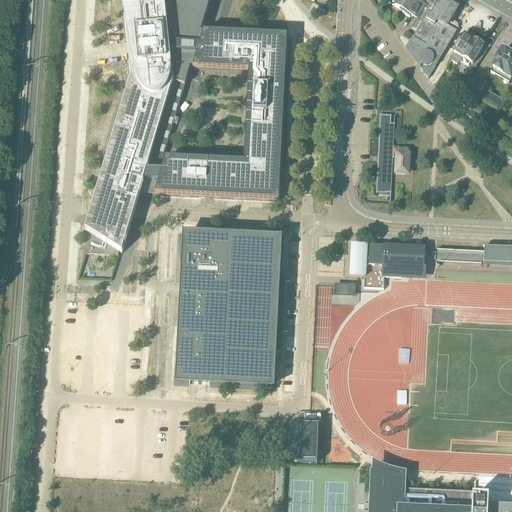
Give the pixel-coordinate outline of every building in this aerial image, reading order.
[(204,34),(201,34),(210,0),(122,0),(131,79),(97,193),(85,232),(92,236),(86,255),(118,257),(119,253),(122,255),(140,196),(140,195),(143,195),(143,196),(144,197),(145,198),(146,198),(147,198),(148,198),(148,197),(149,197),(149,196),(149,195),(155,196),(279,202),(287,38),(221,35),(204,34)] [(412,29),(416,32),(434,0),(397,0),(394,6),(401,10),(400,12),(410,18),(411,16),(417,20),(412,29)] [(406,49),(428,79),(435,67),(435,68),(456,33),(456,32),(458,28),(457,25),(451,21),(460,5),(450,0),(439,0),(439,1),(437,0),(436,2),(435,1),(435,0),(434,0),(416,32),(417,32),(413,39),(412,39),(406,49)] [(456,55),(452,62),(456,65),(459,61),(460,62),(468,67),(471,64),(472,65),(484,47),(483,46),(482,44),(479,41),(476,42),(475,41),(475,43),(473,42),(472,41),(474,38),(473,37),(468,34),(467,34),(465,37),(465,36),(454,53),(456,55)] [(511,56),(505,52),(501,53),(495,64),(496,64),(490,74),(509,84),(511,78),(511,56)] [(461,113),(487,128),(505,102),(469,82),(456,104),(464,109),(461,113)] [(397,154),(396,174),(396,175),(405,175),(408,175),(408,159),(409,153),(410,153),(410,152),(409,152),(409,146),(408,148),(393,148),(395,117),(394,117),(394,124),(391,124),(391,116),(380,116),(376,194),(387,195),(387,194),(390,194),(390,204),(393,154),(397,154)] [(197,234),(188,234),(183,234),(178,235),(181,272),(180,297),(178,327),(173,386),(190,387),(201,387),(209,387),(209,388),(275,391),(277,358),(276,358),(277,352),(281,353),(285,277),(280,277),(281,271),(283,236),(249,234),(216,234),(216,236),(197,235),(197,234)] [(370,248),(355,247),(354,247),(352,278),(364,279),(363,289),(384,290),(384,279),(401,280),(401,277),(425,278),(426,269),(424,269),(425,250),(384,248),(370,246),(370,248)] [(511,250),(510,250),(510,249),(509,249),(509,248),(509,249),(508,249),(508,250),(485,249),(484,254),(436,251),(436,261),(439,261),(439,262),(439,263),(440,262),(481,264),(487,264),(511,265),(511,250)] [(353,297),(354,288),(336,287),(336,296),(353,297)] [(297,464),(317,465),(319,426),(299,425),(298,433),(297,464)] [(371,511),(511,511),(511,509),(489,508),(489,498),(475,497),(475,494),(474,494),(402,490),(392,490),(393,473),(391,473),(390,472),(388,472),(386,471),(385,471),(383,470),(382,470),(380,469),(379,468),(377,467),(376,467),(375,467),(375,475),(373,475),(371,511)]
